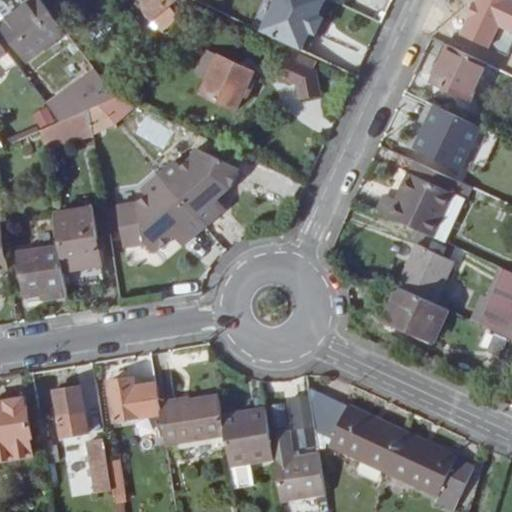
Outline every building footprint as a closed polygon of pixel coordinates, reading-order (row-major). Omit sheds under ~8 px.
[(0,0),(0,22),(1,25),(29,61),(66,32),(41,0),(33,0),(14,15),(5,3),(1,1),(0,0)] [(150,0),(142,6),(160,28),(183,9),(176,0),(150,0)] [(196,0),(195,1),(224,15),(228,6),(221,0),(196,0)] [(326,0),(280,0),(265,33),(301,51),(326,0)] [(459,38),(487,51),(494,35),(466,22),(459,38)] [(459,38),(455,49),(482,62),(487,51),(459,38)] [(455,49),(444,44),(427,80),(471,100),(488,64),(482,62),(455,49)] [(254,72),(220,55),(202,92),(237,109),(254,72)] [(288,61),(279,79),(297,86),(300,101),(319,97),(315,73),(288,61)] [(96,69),(48,104),(62,122),(90,109),(118,97),(96,69)] [(481,127),(437,106),(416,150),(460,172),(481,127)] [(95,135),(90,109),(62,122),(42,130),(45,150),(95,135)] [(0,133),(4,141),(38,122),(32,110),(13,120),(10,116),(0,121),(0,133)] [(0,177),(9,175),(8,169),(16,168),(13,149),(0,151),(0,177)] [(162,175),(205,226),(218,216),(210,206),(218,199),(232,187),(240,171),(198,151),(193,161),(183,169),(177,163),(162,175)] [(434,237),(453,196),(465,202),(471,187),(415,161),(410,173),(409,173),(398,198),(386,192),(378,211),(434,237)] [(141,202),(120,205),(128,255),(153,252),(174,234),(182,227),(191,238),(205,226),(162,175),(145,189),(150,195),(141,202)] [(226,208),(218,199),(210,206),(218,216),(226,208)] [(55,212),(61,246),(67,286),(105,279),(93,207),(55,212)] [(0,269),(9,268),(3,227),(0,227),(0,269)] [(182,227),(174,234),(182,245),(191,238),(182,227)] [(454,262),(417,245),(399,286),(400,287),(436,304),(454,262)] [(69,295),(67,286),(61,246),(19,252),(26,296),(43,294),(44,298),(69,295)] [(511,272),(505,270),(493,298),(511,307),(511,272)] [(448,309),(436,304),(400,287),(385,319),(433,341),(448,309)] [(481,365),(494,371),(507,340),(494,335),(481,365)] [(115,423),(162,415),(160,404),(157,384),(137,388),(135,379),(109,383),(115,423)] [(90,432),(84,386),(56,391),(63,437),(90,432)] [(387,472),(406,431),(351,405),(350,407),(309,387),(311,397),(316,426),(317,431),(335,440),(331,446),(387,472)] [(167,447),(226,437),(223,418),(219,397),(189,402),(188,399),(160,404),(162,415),(167,447)] [(316,426),(311,397),(293,400),(297,429),(316,426)] [(0,460),(34,455),(31,437),(34,437),(26,398),(0,403),(0,460)] [(52,409),(39,411),(53,488),(67,486),(52,409)] [(277,462),(277,460),(273,438),(269,409),(252,411),(253,413),(223,418),(226,437),(231,469),(277,462)] [(454,511),(455,511),(476,467),(460,459),(461,457),(406,431),(387,472),(440,497),(438,503),(454,511)] [(283,504),(328,497),(321,453),(295,457),(292,435),(273,438),(277,460),(277,462),(283,504)] [(97,494),(115,490),(110,463),(106,440),(89,443),(97,494)] [(110,463),(115,490),(117,505),(128,504),(122,461),(110,463)]
